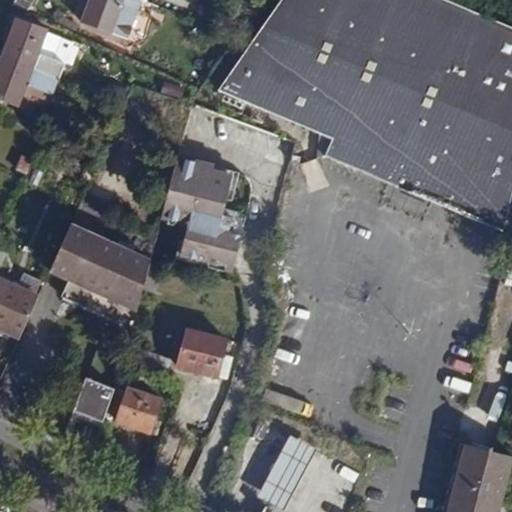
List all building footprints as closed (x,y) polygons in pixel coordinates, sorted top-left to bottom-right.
[(130,38),(144,0),(142,0),(88,0),(81,22),(130,38)] [(511,196),(511,27),(447,0),(281,0),(220,91),(332,139),(325,156),(504,229),(511,196)] [(16,18),(2,55),(61,78),(66,63),(57,60),(64,39),(49,34),(49,30),(16,18)] [(2,55),(0,54),(0,100),(20,109),(29,86),(36,90),(54,97),(61,78),(2,55)] [(29,86),(20,109),(28,112),(33,98),(36,90),(29,86)] [(51,104),(54,97),(36,90),(33,98),(51,104)] [(28,175),(34,162),(21,156),(15,169),(28,175)] [(234,174),(176,159),(162,218),(189,225),(183,252),(244,267),(252,237),(242,234),(238,233),(240,221),(245,223),(247,214),(225,209),(234,174)] [(90,185),(95,175),(86,170),(82,181),(90,185)] [(72,225),(51,271),(70,280),(91,234),(72,225)] [(62,297),(134,328),(151,260),(91,234),(70,280),(62,297)] [(0,246),(0,266),(1,267),(9,250),(0,246)] [(0,330),(20,340),(39,298),(35,296),(42,282),(24,273),(18,286),(0,278),(0,330)] [(179,368),(218,377),(227,339),(188,330),(179,368)] [(142,349),(137,364),(154,370),(158,355),(142,349)] [(154,370),(167,375),(172,360),(158,355),(154,370)] [(118,382),(105,419),(152,435),(165,398),(118,382)] [(259,437),(268,442),(275,430),(265,426),(259,437)] [(285,511),(292,511),(324,453),(298,439),(264,500),(285,511)] [(511,455),(464,443),(447,511),(500,511),(511,466),(511,455)]
